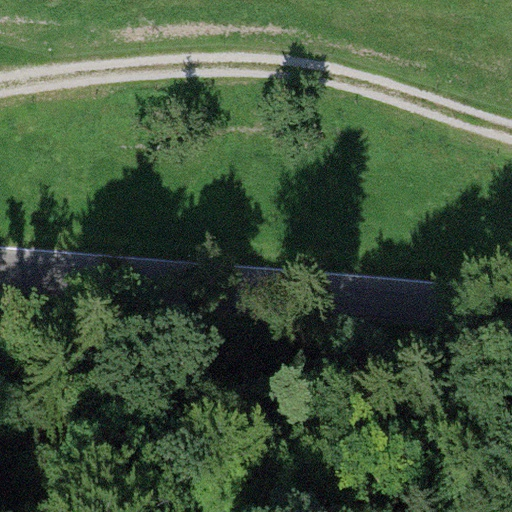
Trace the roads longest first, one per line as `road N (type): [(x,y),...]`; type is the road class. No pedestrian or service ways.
road 1 (track): [(0,102),(167,73),(304,70),(511,139)]
road 2 (tertiary): [(511,332),(391,314),(0,288)]
